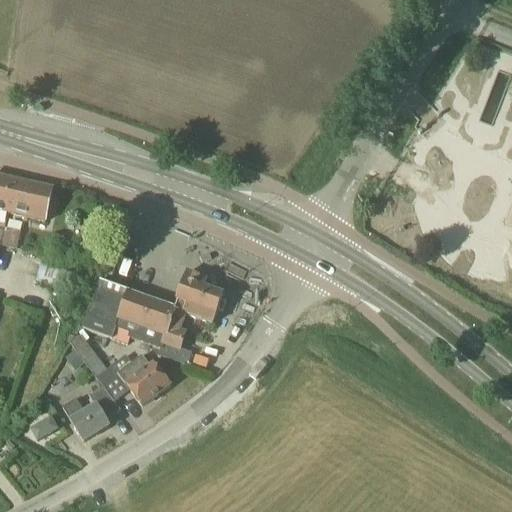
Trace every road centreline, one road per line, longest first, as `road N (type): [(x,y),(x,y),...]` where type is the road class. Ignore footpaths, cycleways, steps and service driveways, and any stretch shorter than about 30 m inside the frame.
road 1 (residential): [(28,511),(173,431),(219,395),(274,325),(305,260)]
road 2 (tertiary): [(316,235),(154,168),(48,146)]
road 3 (tertiary): [(48,146),(305,260)]
road 4 (unclassified): [(316,235),(461,0)]
road 5 (tertiary): [(305,260),(391,311),(511,405)]
road 6 (tertiary): [(511,376),(438,314),(316,235)]
